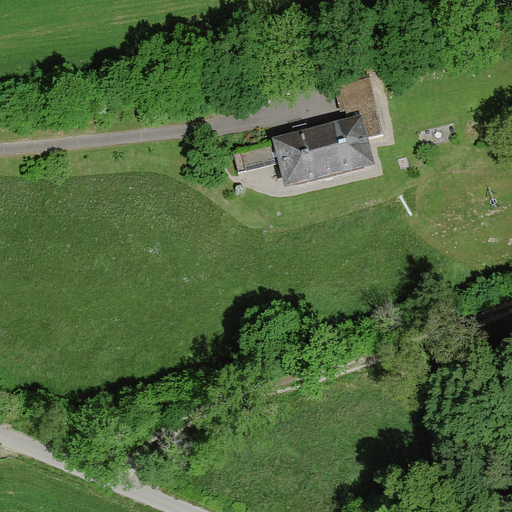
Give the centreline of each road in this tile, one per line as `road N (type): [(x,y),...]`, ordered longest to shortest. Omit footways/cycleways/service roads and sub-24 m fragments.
road 1 (track): [(118,486),(168,435),(244,397),(511,309)]
road 2 (unclassified): [(0,435),(179,511)]
